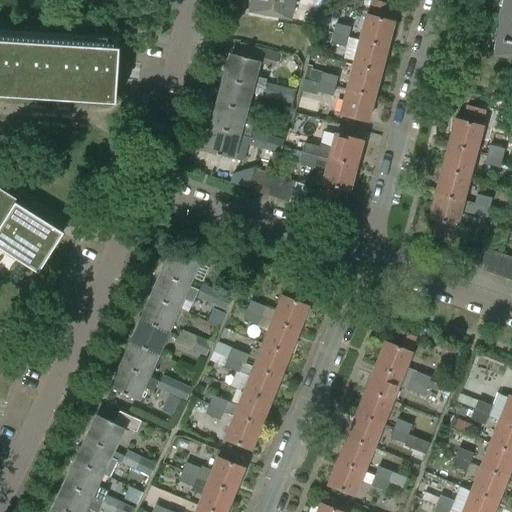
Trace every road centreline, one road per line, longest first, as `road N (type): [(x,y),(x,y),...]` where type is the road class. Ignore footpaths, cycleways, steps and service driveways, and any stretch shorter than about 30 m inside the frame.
road 1 (residential): [(0,497),(145,184)]
road 2 (residential): [(262,511),(361,260)]
road 3 (residential): [(361,260),(433,0)]
road 4 (residential): [(361,260),(145,184)]
road 5 (residential): [(145,184),(190,0)]
road 6 (residential): [(511,313),(361,260)]
